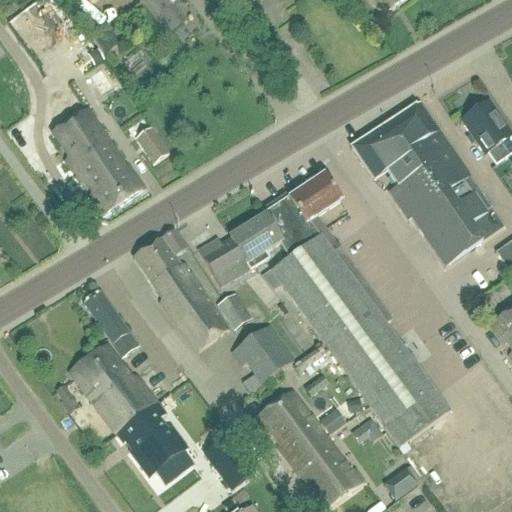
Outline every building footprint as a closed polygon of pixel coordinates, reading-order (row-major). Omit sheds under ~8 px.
[(367,0),(381,19),(407,0),(367,0)] [(297,18),(276,32),(310,82),(331,68),(297,18)] [(506,163),(511,158),(511,140),(488,105),(459,125),(484,160),(486,159),(495,171),(506,163)] [(418,107),(350,154),(373,186),(386,178),(395,191),(388,197),(407,225),(410,223),(445,272),(503,232),(418,107)] [(141,194),(87,114),(52,137),(68,161),(65,165),(80,187),(83,186),(91,198),(89,201),(102,220),(141,194)] [(167,159),(150,134),(136,144),(153,169),(167,159)] [(293,269),(320,251),(331,243),(315,222),(340,205),(323,180),(263,220),(264,221),(262,222),(277,245),(279,248),(289,263),(293,269)] [(262,222),(245,233),(243,230),(239,228),(229,234),(229,238),(231,241),(228,243),(230,245),(221,251),(216,244),(197,256),(220,293),(268,263),(264,257),(279,248),(262,222)] [(180,270),(174,262),(185,254),(172,236),(132,264),(161,304),(159,308),(197,357),(229,334),(183,268),(180,270)] [(274,283),(285,300),(319,344),(385,434),(434,398),(384,330),(391,325),(331,243),(320,251),(293,269),(274,283)] [(511,275),(511,245),(495,257),(509,278),(511,275)] [(121,363),(138,351),(100,297),(83,308),(121,363)] [(217,310),(234,336),(252,324),(235,298),(217,310)] [(511,313),(489,330),(502,348),(506,346),(511,354),(511,355),(509,359),(511,364),(511,313)] [(261,389),(293,365),(268,330),(231,357),(241,371),(246,370),(254,380),(242,389),(248,397),(260,388),(261,389)] [(107,348),(70,376),(117,438),(156,408),(135,379),(132,381),(107,348)] [(79,412),(63,389),(53,396),(61,406),(60,406),(69,419),(79,412)] [(326,443),(327,441),(313,422),(292,395),(254,423),(267,441),(275,438),(282,448),(278,452),(290,469),(326,443)] [(157,408),(117,438),(124,448),(126,447),(132,454),(130,456),(150,482),(156,477),(166,490),(184,476),(174,463),(186,454),(170,433),(167,436),(158,425),(165,420),(157,408)] [(326,443),(290,469),(307,491),(313,488),(321,499),(316,504),(322,511),(329,511),(365,486),(355,473),(352,474),(327,441),(326,443)] [(224,444),(204,459),(214,473),(231,494),(250,479),(234,458),(224,444)] [(395,507),(414,493),(418,489),(405,472),(401,475),(382,490),(395,507)]
